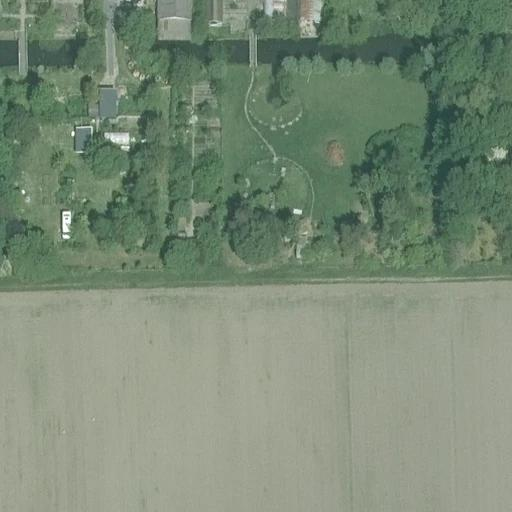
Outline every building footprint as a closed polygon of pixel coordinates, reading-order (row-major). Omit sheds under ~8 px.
[(157,0),(157,34),(192,35),(192,0),(157,0)] [(222,28),(221,0),(202,0),(203,28),(222,28)] [(320,27),(320,0),(266,0),(265,25),(320,27)] [(84,151),(93,151),(93,166),(150,165),(149,129),(84,131),(84,151)] [(179,204),(180,234),(211,232),(210,203),(179,204)]
